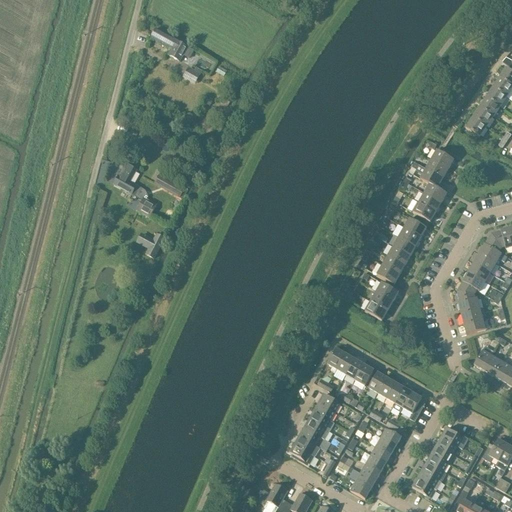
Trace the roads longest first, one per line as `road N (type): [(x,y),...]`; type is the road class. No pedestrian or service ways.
road 1 (track): [(91,511),(248,152),(344,0)]
road 2 (track): [(7,511),(88,195)]
road 3 (unclassified): [(88,195),(138,0)]
road 4 (residential): [(456,368),(437,285),(477,217),(511,208)]
road 5 (residential): [(410,511),(383,496),(442,406),(487,426)]
road 6 (residential): [(358,511),(277,465),(311,397)]
